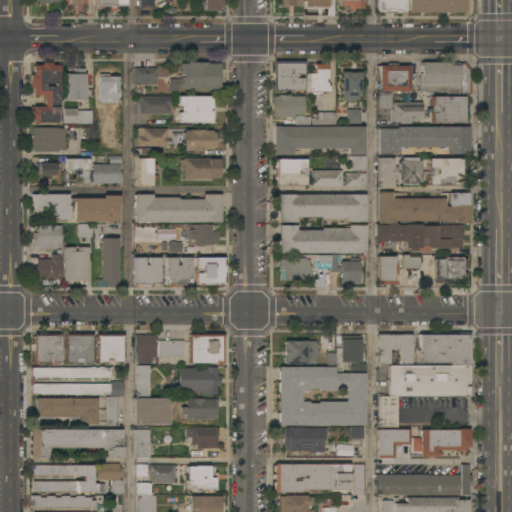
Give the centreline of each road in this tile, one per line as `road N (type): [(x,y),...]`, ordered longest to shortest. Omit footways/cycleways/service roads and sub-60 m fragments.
road 1 (residential): [(8,511),(9,0)]
road 2 (residential): [(251,511),(251,0)]
road 3 (residential): [(511,311),(0,311)]
road 4 (tertiary): [(501,39),(0,39)]
road 5 (secondary): [(498,371),(489,387),(487,511)]
road 6 (secondary): [(508,511),(507,387),(498,371)]
